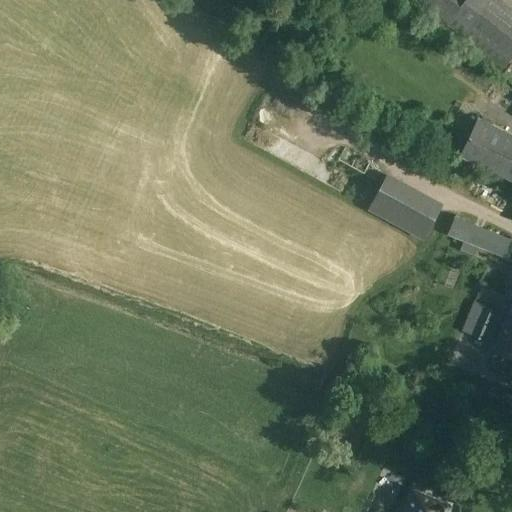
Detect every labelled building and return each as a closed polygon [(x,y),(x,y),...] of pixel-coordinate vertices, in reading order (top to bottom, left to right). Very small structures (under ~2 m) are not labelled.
[(464,0),(464,1),(462,0),(419,0),(414,6),(500,74),(511,58),(511,10),(498,0),(464,0)] [(511,133),(479,118),(462,153),(511,178),(511,133)] [(444,204),(387,173),(368,209),(425,239),(444,204)] [(511,238),(511,237),(456,216),(449,235),(505,257),(511,238)] [(511,297),(511,300),(511,309),(496,350),(511,356),(511,297)] [(496,310),(475,301),(463,330),(485,339),(496,310)] [(448,511),(451,506),(415,489),(405,511),(400,509),(398,511),(448,511)]
